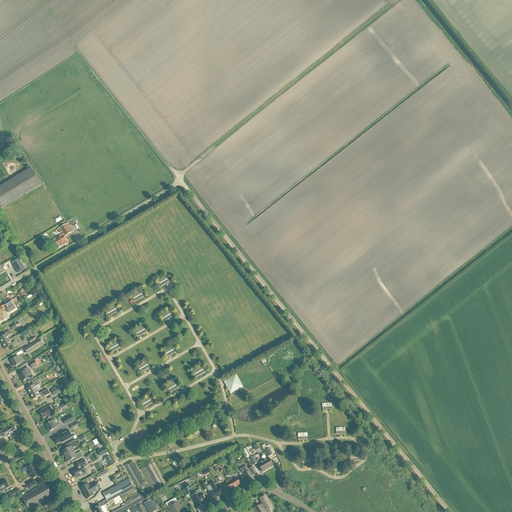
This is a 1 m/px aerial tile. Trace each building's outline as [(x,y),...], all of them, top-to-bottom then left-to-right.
[(0,209),(41,185),(31,168),(0,186),(0,209)] [(74,231),(68,223),(60,228),(64,234),(57,238),(51,241),(55,247),(57,246),(59,248),(68,242),(65,237),(72,232),(74,231)] [(12,263),(18,273),(25,269),(19,259),(12,263)] [(166,276),(157,281),(159,284),(168,279),(166,276)] [(140,291),(131,296),(133,299),(142,294),(140,291)] [(10,300),(10,299),(6,302),(5,302),(4,303),(6,305),(4,306),(5,309),(8,308),(13,305),(13,304),(10,300)] [(114,306),(105,311),(107,314),(116,309),(114,306)] [(169,311),(160,316),(162,319),(171,314),(169,311)] [(143,326),(134,331),(136,334),(145,329),(143,326)] [(0,340),(2,344),(9,340),(7,337),(11,334),(9,331),(5,334),(6,335),(0,337),(0,340)] [(40,339),(24,349),(27,354),(43,344),(40,339)] [(9,340),(2,344),(5,350),(12,346),(13,348),(17,345),(15,342),(11,344),(9,340)] [(117,341),(108,346),(110,350),(119,344),(117,341)] [(172,346),(163,351),(165,355),(174,349),(172,346)] [(22,363),(25,362),(21,355),(19,356),(16,358),(11,360),(15,367),(22,363)] [(38,359),(35,361),(29,364),(32,369),(38,365),(37,365),(40,363),(38,359)] [(146,361),(137,367),(139,370),(148,365),(146,361)] [(201,366),(192,371),(194,375),(203,369),(201,366)] [(25,372),(19,375),(23,381),(27,379),(28,381),(34,378),(30,371),(28,368),(24,370),(25,372)] [(236,374),(223,381),(230,394),(243,387),(236,374)] [(30,395),(37,391),(35,387),(39,385),(37,381),(33,384),(33,385),(27,389),(30,395)] [(175,381),(166,387),(168,390),(177,385),(175,381)] [(59,386),(52,390),(55,396),(65,391),(64,388),(61,390),(59,386)] [(48,389),(39,394),(37,391),(30,395),(33,400),(40,397),(41,399),(50,394),(48,389)] [(150,397),(141,402),(142,405),(151,400),(150,397)] [(57,404),(53,406),(58,414),(62,412),(57,404)] [(53,413),(50,406),(42,410),(42,411),(40,412),(43,418),(53,413)] [(56,420),(54,421),(54,420),(46,424),(50,431),(58,427),(57,426),(59,425),(56,420)] [(0,432),(0,438),(2,437),(4,436),(5,438),(13,434),(12,432),(16,430),(17,428),(15,426),(14,426),(11,427),(10,426),(0,432)] [(188,434),(191,438),(200,434),(197,429),(188,434)] [(72,437),(70,434),(69,431),(64,433),(58,436),(59,436),(54,439),(57,444),(61,442),(62,443),(64,442),(68,440),(72,437)] [(97,440),(101,448),(105,445),(100,438),(97,440)] [(64,454),(65,457),(74,452),(73,449),(78,446),(75,440),(67,444),(69,448),(61,452),(63,455),(64,454)] [(97,451),(101,457),(108,453),(105,447),(97,451)] [(254,456),(252,457),(251,456),(250,457),(245,448),(242,450),(249,461),(253,466),(258,463),(254,456)] [(267,449),(264,450),(267,456),(268,457),(273,455),(269,448),(267,449)] [(74,452),(65,457),(66,459),(66,460),(67,462),(75,458),(76,461),(84,457),(81,452),(76,455),(74,452)] [(263,461),(268,469),(273,466),(269,458),(263,461)] [(87,466),(84,460),(76,464),(79,468),(72,472),(74,475),(74,476),(75,477),(75,478),(76,478),(80,477),(87,473),(83,468),(87,466)] [(262,472),(268,469),(263,461),(258,464),(262,472)] [(143,485),(144,484),(133,462),(127,465),(128,466),(139,487),(143,485)] [(39,476),(32,463),(27,465),(28,466),(25,468),(30,477),(32,476),(33,479),(39,476)] [(144,468),(156,490),(163,487),(150,464),(144,468)] [(247,469),(245,465),(239,468),(242,472),(243,471),(246,477),(247,477),(250,482),(253,480),(251,476),(256,473),(253,467),(248,469),(248,468),(247,469)] [(229,480),(233,488),(240,484),(237,478),(233,480),(232,479),(229,480)] [(34,479),(27,483),(30,488),(36,484),(34,479)] [(109,503),(134,489),(132,486),(133,486),(130,479),(104,494),(108,500),(109,503)] [(8,485),(5,480),(0,482),(0,491),(6,488),(5,487),(8,485)] [(90,487),(88,484),(86,480),(82,482),(84,486),(81,488),(84,494),(99,485),(97,483),(90,487)] [(233,488),(229,480),(226,482),(227,484),(223,486),(226,492),(233,488)] [(210,494),(213,500),(221,495),(222,494),(220,490),(218,491),(213,482),(209,484),(214,491),(210,494)] [(45,486),(44,484),(22,497),(29,511),(26,511),(34,511),(32,509),(45,502),(48,500),(47,498),(53,495),(47,485),(45,486)] [(87,499),(94,495),(93,492),(100,488),(99,485),(84,494),(87,499)] [(184,489),(182,490),(185,497),(191,494),(190,493),(188,488),(184,489)] [(18,489),(12,492),(14,497),(21,493),(18,489)] [(202,493),(199,495),(198,493),(192,497),(195,501),(194,502),(195,504),(196,504),(198,508),(199,508),(200,508),(201,507),(201,506),(204,505),(202,500),(205,498),(202,493)] [(142,494),(113,507),(115,511),(120,511),(145,500),(142,494)] [(255,511),(273,511),(272,511),(272,510),(274,509),(266,495),(260,499),(262,504),(253,509),(255,511)] [(106,511),(103,506),(109,503),(107,500),(102,502),(98,505),(99,506),(93,509),(94,511),(106,511)] [(147,511),(154,511),(157,510),(151,500),(143,505),(147,511)] [(184,511),(178,501),(168,507),(170,511),(184,511)]
